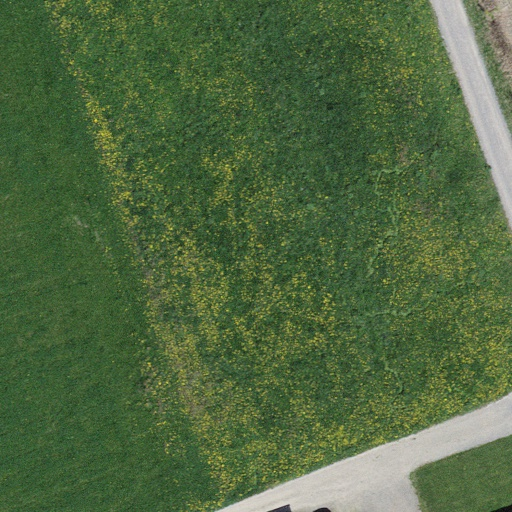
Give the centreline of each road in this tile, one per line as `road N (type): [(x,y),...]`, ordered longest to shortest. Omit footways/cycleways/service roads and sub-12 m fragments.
road 1 (track): [(511,415),(263,511)]
road 2 (track): [(447,0),(511,183)]
